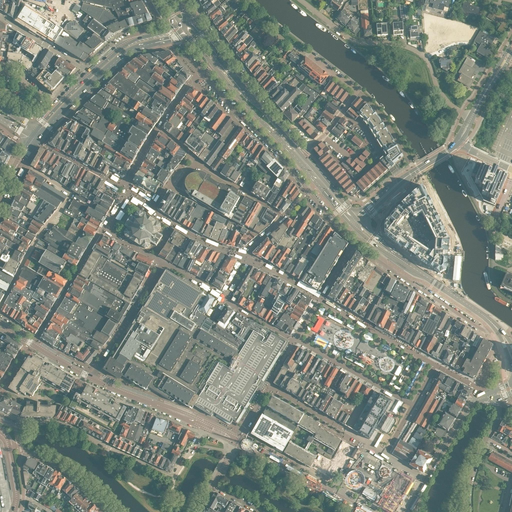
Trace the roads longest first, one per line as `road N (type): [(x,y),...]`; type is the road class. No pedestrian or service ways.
road 1 (unknown): [(318,297),(438,364),(412,407),(293,340)]
road 2 (residential): [(24,422),(72,428),(171,477),(206,424)]
road 3 (residential): [(299,0),(356,41),(422,54),(441,95),(471,116)]
road 4 (residential): [(0,306),(38,236),(73,196),(18,161)]
road 5 (secondary): [(33,139),(120,56),(184,29)]
road 6 (residential): [(201,14),(308,147)]
road 7 (residential): [(203,72),(309,193)]
road 8 (residential): [(378,247),(380,263),(485,332),(493,324)]
road 9 (residential): [(357,90),(241,0)]
road 10 (secondary): [(302,155),(219,58)]
road 11 (secondary): [(212,64),(296,160)]
road 12 (tertiary): [(110,511),(59,467),(6,442)]
road 13 (secondary): [(493,324),(392,254)]
